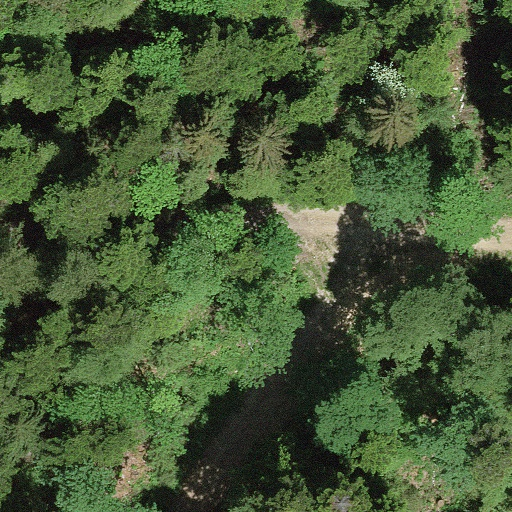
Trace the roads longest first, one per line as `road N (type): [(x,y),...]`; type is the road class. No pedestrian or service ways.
road 1 (track): [(0,231),(262,215),(511,218)]
road 2 (track): [(223,511),(374,217)]
